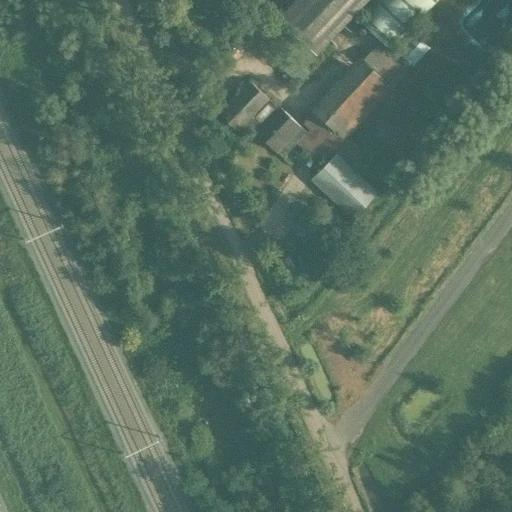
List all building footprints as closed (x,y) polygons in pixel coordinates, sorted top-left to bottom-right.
[(295,0),(278,19),(316,55),(367,0),(295,0)] [(379,0),(360,21),(391,50),(438,0),(379,0)] [(411,31),(394,51),(412,67),(429,47),(411,31)] [(303,122),(353,170),(366,156),(346,137),(408,69),(378,42),(363,59),(359,55),(310,109),(312,112),(301,124),(302,124),(303,122)] [(297,81),(308,70),(292,54),(280,66),(297,81)] [(258,133),(280,110),(249,81),(217,112),(236,132),(246,122),(258,133)] [(280,110),(258,133),(277,151),(283,157),(296,144),(322,167),(310,180),(352,218),(376,192),(353,171),(353,170),(303,122),(302,124),(308,130),(306,132),(300,126),(299,127),(280,110)] [(325,204),(313,217),(324,226),(327,223),(329,225),(338,215),(325,204)]
